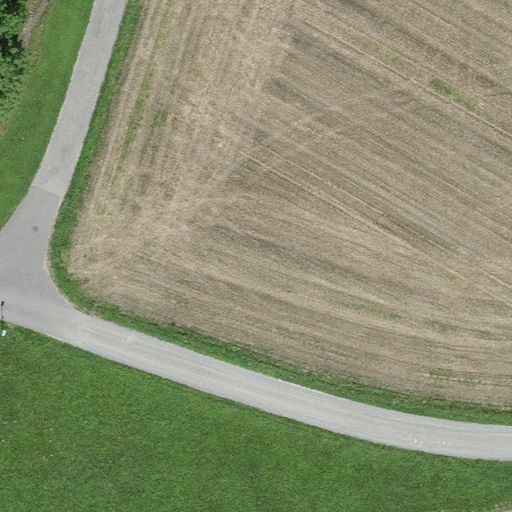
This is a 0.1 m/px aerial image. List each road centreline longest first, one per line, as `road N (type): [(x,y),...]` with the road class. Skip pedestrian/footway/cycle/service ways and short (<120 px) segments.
road 1 (track): [(11,303),(346,417),(511,436)]
road 2 (track): [(11,303),(111,0)]
